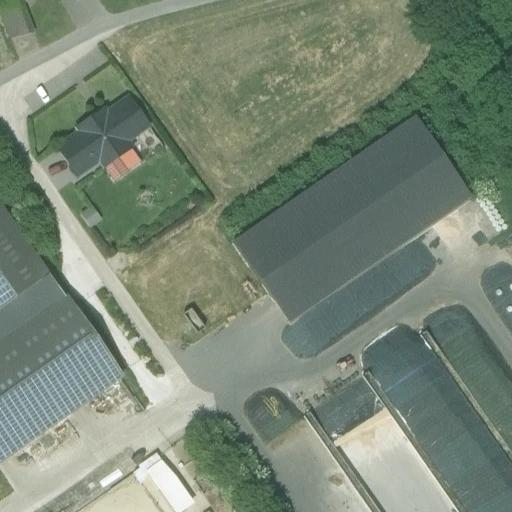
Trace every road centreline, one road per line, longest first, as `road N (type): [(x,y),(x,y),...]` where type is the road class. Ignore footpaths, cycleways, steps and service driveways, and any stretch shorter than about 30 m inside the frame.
road 1 (track): [(193,0),(97,28),(0,79)]
road 2 (track): [(0,119),(105,277)]
road 3 (track): [(158,419),(22,511)]
